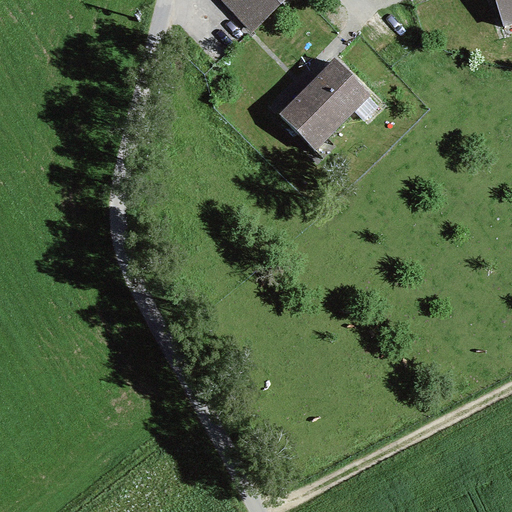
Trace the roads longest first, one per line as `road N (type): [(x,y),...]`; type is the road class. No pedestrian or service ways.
road 1 (track): [(168,0),(128,188),(128,247),(257,511)]
road 2 (track): [(275,511),(511,393)]
